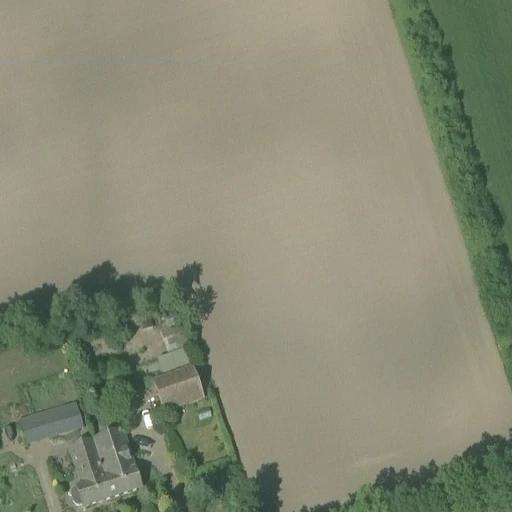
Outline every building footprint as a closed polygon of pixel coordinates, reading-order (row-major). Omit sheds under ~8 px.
[(162,343),(182,336),(179,326),(159,333),(162,343)] [(161,376),(190,366),(185,351),(156,361),(161,376)] [(164,415),(202,402),(190,369),(153,383),(164,415)] [(16,422),(17,424),(24,449),(84,432),(76,405),(16,422)] [(100,503),(140,490),(123,435),(93,445),(104,479),(94,482),(100,503)] [(82,508),(100,503),(94,482),(104,479),(93,445),(70,452),(81,486),(75,488),(76,489),(72,490),(70,493),(69,497),(72,505),(75,507),(78,508),(82,507),(82,508)]
